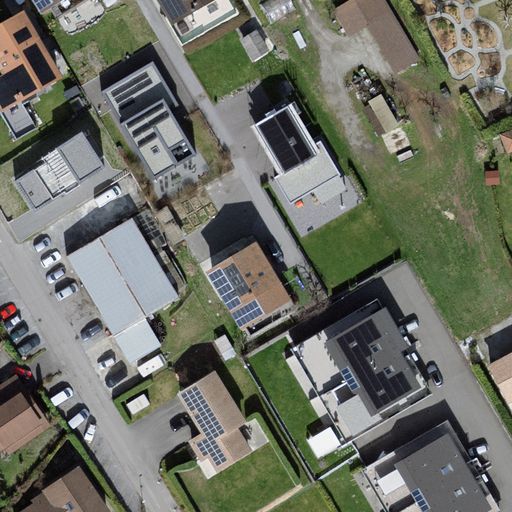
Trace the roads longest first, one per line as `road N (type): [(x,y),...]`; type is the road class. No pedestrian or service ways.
road 1 (residential): [(294,268),(141,0)]
road 2 (residential): [(152,511),(0,258)]
